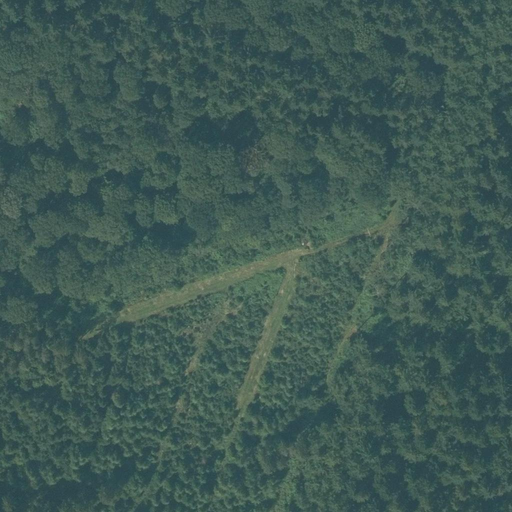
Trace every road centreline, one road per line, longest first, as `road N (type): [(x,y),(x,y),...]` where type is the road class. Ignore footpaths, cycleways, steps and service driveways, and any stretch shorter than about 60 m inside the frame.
road 1 (track): [(287,511),(477,0)]
road 2 (track): [(511,163),(0,328)]
